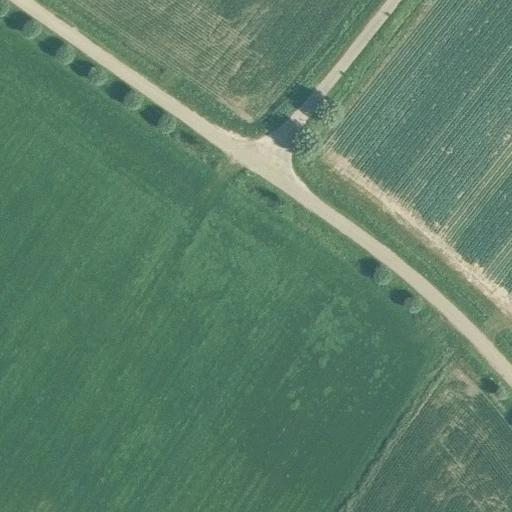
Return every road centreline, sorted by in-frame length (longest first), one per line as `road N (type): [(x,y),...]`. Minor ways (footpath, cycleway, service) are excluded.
road 1 (unclassified): [(511,386),(423,292),(263,166)]
road 2 (unclassified): [(263,166),(22,0)]
road 3 (unclassified): [(263,166),(396,0)]
